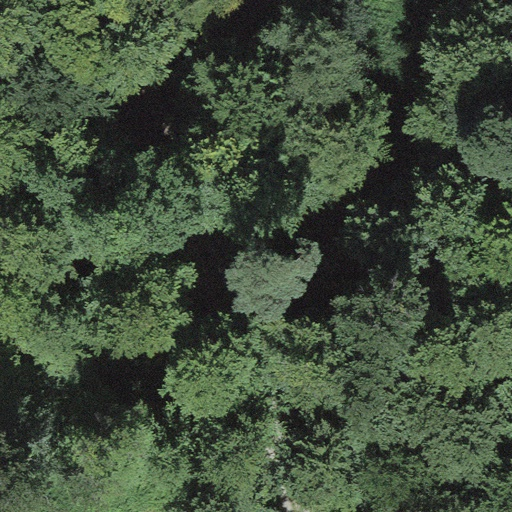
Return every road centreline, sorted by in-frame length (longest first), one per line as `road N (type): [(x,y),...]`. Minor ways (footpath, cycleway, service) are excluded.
road 1 (track): [(99,164),(281,511)]
road 2 (track): [(263,0),(99,164),(0,131)]
